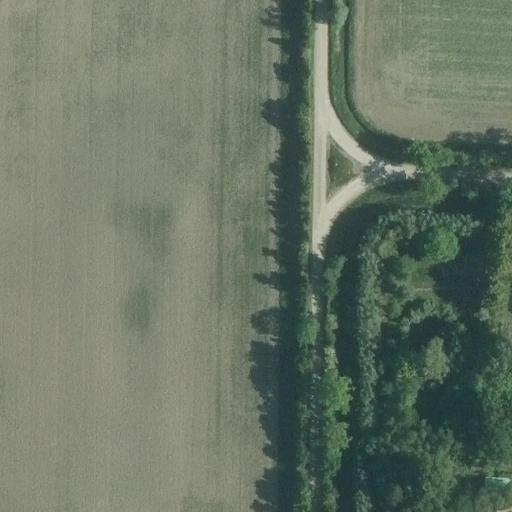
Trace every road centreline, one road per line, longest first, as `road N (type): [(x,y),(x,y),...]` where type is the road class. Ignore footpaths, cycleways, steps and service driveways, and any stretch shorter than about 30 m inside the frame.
road 1 (unclassified): [(308,511),(316,227)]
road 2 (unclassified): [(511,180),(388,171)]
